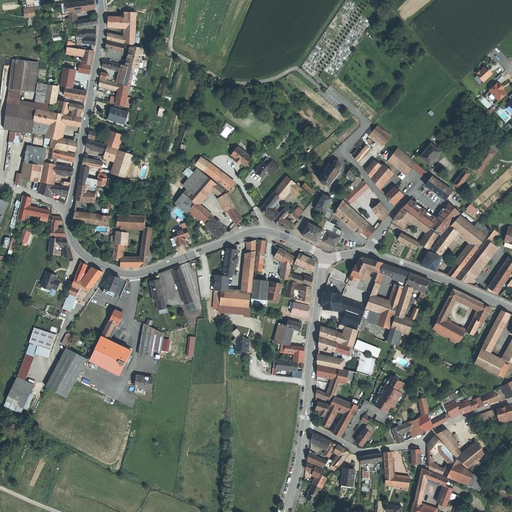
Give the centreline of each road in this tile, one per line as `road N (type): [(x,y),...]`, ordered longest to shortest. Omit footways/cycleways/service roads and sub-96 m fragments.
road 1 (tertiary): [(68,209),(82,254),(127,273),(259,230),(325,258)]
road 2 (residential): [(304,426),(371,451),(511,400)]
road 3 (tertiary): [(100,0),(102,40),(68,209)]
road 4 (tertiary): [(325,258),(304,426)]
road 5 (residential): [(394,211),(345,153),(365,120),(333,92)]
road 6 (tertiary): [(370,252),(511,307)]
